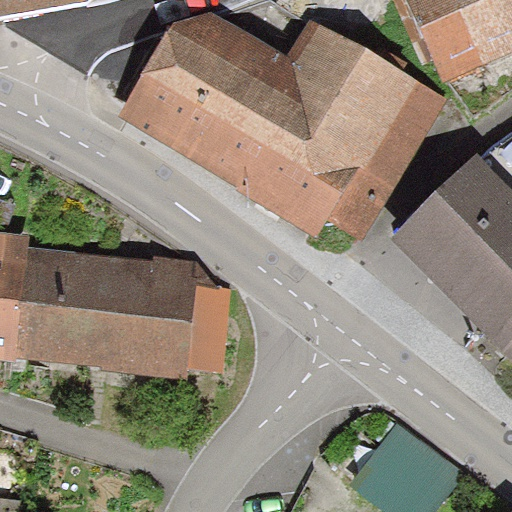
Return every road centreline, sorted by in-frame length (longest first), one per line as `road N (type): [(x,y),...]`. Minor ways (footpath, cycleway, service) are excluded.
road 1 (tertiary): [(0,98),(168,193),(345,331)]
road 2 (residential): [(187,511),(345,331)]
road 3 (residential): [(0,98),(47,51),(186,0)]
road 4 (tertiary): [(345,331),(511,462)]
